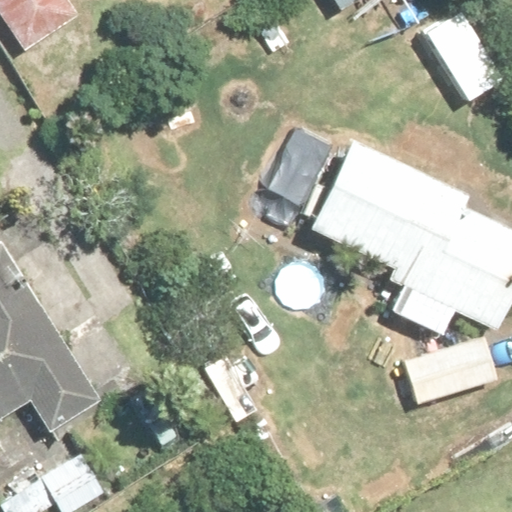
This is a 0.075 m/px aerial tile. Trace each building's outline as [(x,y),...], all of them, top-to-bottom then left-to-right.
[(72,0),(0,0),(0,17),(28,55),(76,19),(66,5),(72,0)] [(452,181),(385,151),(349,134),(306,229),(397,269),(379,308),(437,334),(451,304),(500,326),(511,298),(511,229),(454,203),(462,185),(452,181)] [(102,397),(0,238),(0,414),(20,401),(43,436),(102,397)] [(489,336),(402,360),(415,405),(501,382),(489,336)] [(55,511),(82,511),(104,497),(73,451),(0,501),(0,509),(1,511),(37,511),(50,504),(55,511)]
